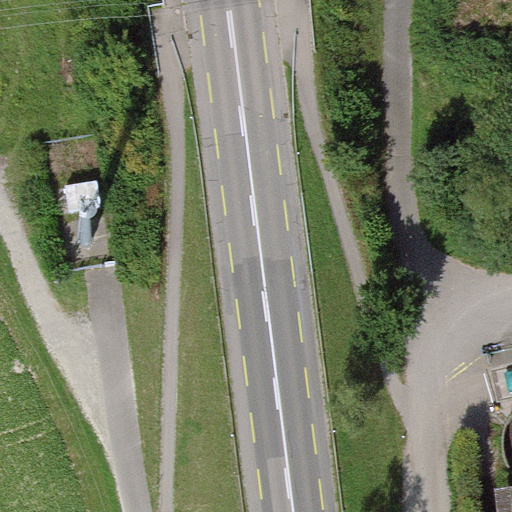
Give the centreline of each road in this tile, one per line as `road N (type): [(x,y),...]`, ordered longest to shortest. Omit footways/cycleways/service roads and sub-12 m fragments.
road 1 (primary): [(297,511),(234,0)]
road 2 (track): [(399,0),(399,140),(444,511)]
road 3 (track): [(0,200),(49,315),(127,456)]
